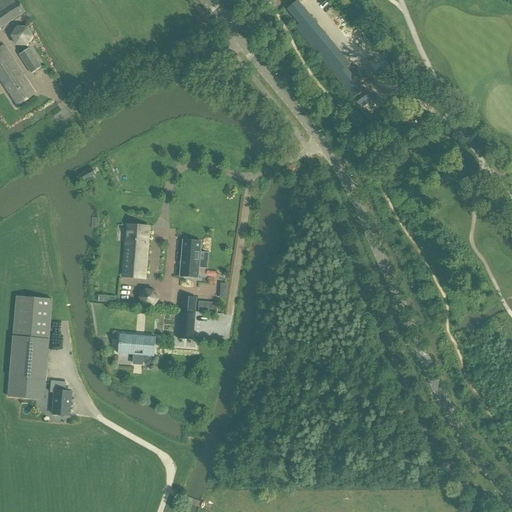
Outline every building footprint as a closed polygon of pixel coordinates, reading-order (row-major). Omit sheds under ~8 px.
[(0,0),(0,28),(25,12),(17,0),(0,0)] [(295,27),(336,77),(350,65),(298,2),(288,10),(299,24),(295,27)] [(16,45),(26,45),(32,37),(27,28),(17,27),(12,36),(16,45)] [(0,47),(0,78),(18,106),(35,95),(4,46),(0,47)] [(29,48),(19,55),(32,74),(41,68),(29,48)] [(287,170),(292,176),(297,172),(296,171),(293,166),(293,167),(292,166),(287,170)] [(123,277),(145,278),(149,228),(127,226),(123,277)] [(178,276),(196,278),(199,242),(181,240),(178,276)] [(139,298),(143,307),(153,308),(158,300),(154,290),(145,290),(139,298)] [(8,397),(44,400),(52,300),(17,297),(8,397)] [(193,340),(195,312),(196,298),(181,297),(180,311),(177,339),(193,340)] [(118,354),(134,355),(154,357),(155,337),(120,334),(118,354)] [(54,393),(53,415),(70,416),(72,392),(65,392),(66,383),(51,382),(51,392),(54,393)]
